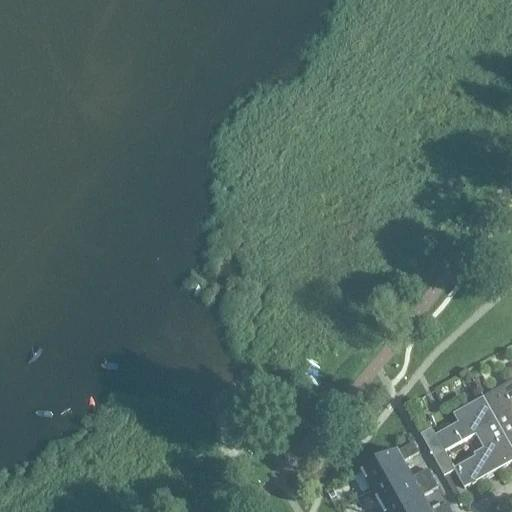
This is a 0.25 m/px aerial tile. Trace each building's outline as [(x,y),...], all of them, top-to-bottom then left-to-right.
[(511,383),(483,400),(489,409),(511,449),(511,383)] [(473,488),(477,486),(477,483),(511,463),(511,449),(489,409),(436,439),(431,431),(420,437),(444,479),(455,473),(465,490),(471,487),(473,488)] [(361,475),(371,493),(406,473),(402,466),(419,456),(413,446),(361,475)] [(406,473),(371,493),(381,510),(433,481),(428,472),(411,482),(406,473)] [(382,511),(418,511),(426,508),(421,499),(438,490),(433,481),(381,510),(382,511)] [(328,495),(331,501),(337,498),(333,492),(328,495)]
